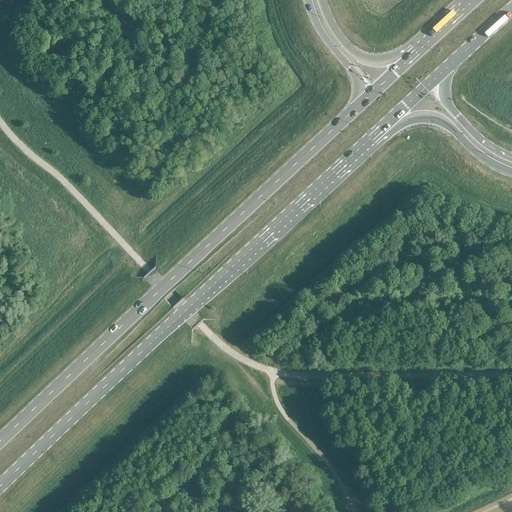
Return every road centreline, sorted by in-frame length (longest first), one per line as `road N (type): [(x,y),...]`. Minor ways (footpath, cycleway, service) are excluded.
road 1 (trunk): [(0,486),(389,120)]
road 2 (trunk): [(357,105),(0,441)]
road 3 (trunk): [(389,120),(438,119),(511,172)]
road 4 (trunk): [(511,158),(449,106),(447,66)]
road 5 (trunk): [(307,0),(321,35),(355,75),(357,105)]
